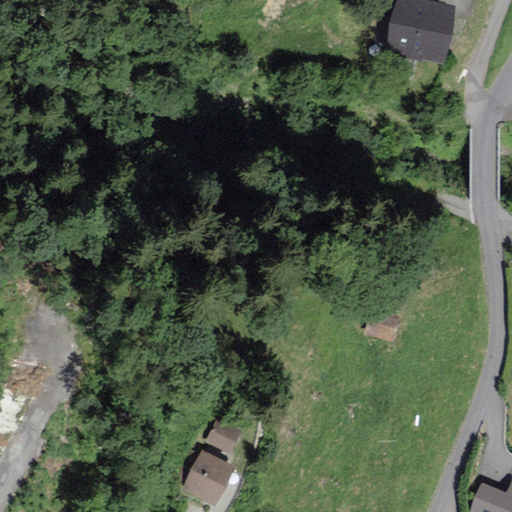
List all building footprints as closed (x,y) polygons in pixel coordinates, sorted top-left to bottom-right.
[(457,5),(431,0),(394,0),(385,48),(446,60),(457,5)] [(402,316),(371,309),(366,332),(396,339),(402,316)] [(206,438),(231,450),(241,430),(216,418),(206,438)] [(235,467),(202,448),(181,486),(215,504),(235,467)] [(483,482),(471,511),(511,511),(511,479),(507,491),(483,482)]
